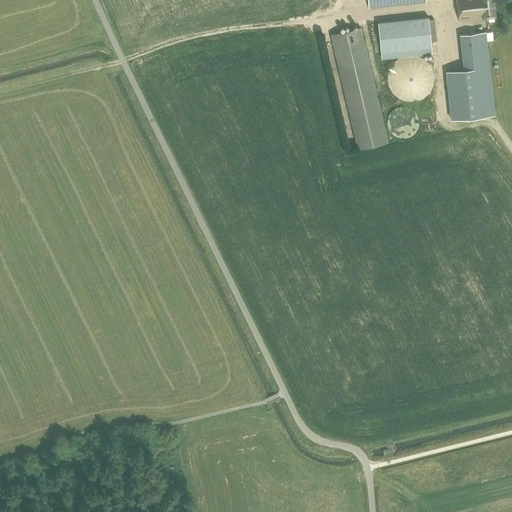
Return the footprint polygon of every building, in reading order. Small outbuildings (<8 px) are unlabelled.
[(455,0),(458,21),(495,17),(493,0),(455,0)] [(428,15),(377,20),(381,56),(431,50),(430,40),(435,39),(433,17),(428,17),(428,15)] [(331,35),(358,150),(388,142),(361,28),(331,35)] [(451,119),(494,115),(485,32),(460,35),(464,69),(446,71),(451,119)] [(387,78),(389,86),(393,93),(399,98),(407,101),(415,101),(422,98),(429,93),(433,85),(434,77),(432,69),(430,64),(424,58),(416,55),(408,55),(400,57),(393,62),(389,70),(387,78)] [(387,119),(386,123),(387,126),(388,129),(389,132),(392,135),(395,137),(399,139),(403,139),(406,139),(409,138),(412,137),(415,134),(417,132),(419,128),(420,125),(420,121),(419,117),(417,113),(415,111),(412,109),(409,107),(406,106),(403,106),(399,106),(395,108),(392,110),(389,113),(388,116),(387,119)] [(430,129),(438,126),(435,120),(428,124),(430,129)]
